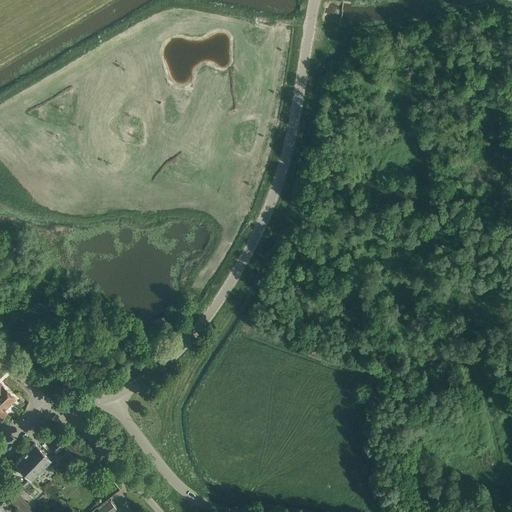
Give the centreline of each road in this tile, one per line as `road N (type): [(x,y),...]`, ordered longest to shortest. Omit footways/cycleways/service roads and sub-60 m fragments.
road 1 (tertiary): [(110,399),(181,347),(251,240),(286,155),(314,0)]
road 2 (unclassified): [(221,511),(179,487),(110,399)]
road 3 (residential): [(160,511),(88,432),(52,410)]
